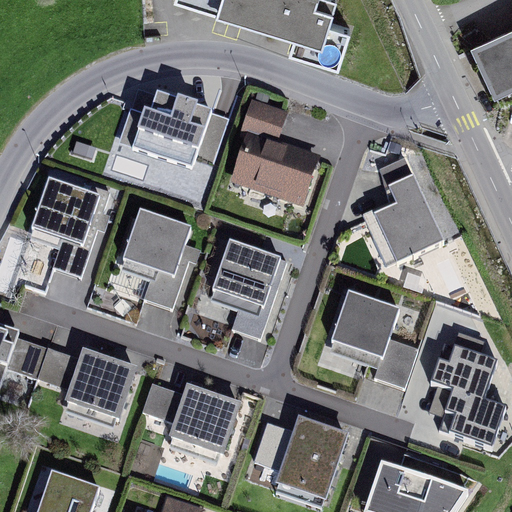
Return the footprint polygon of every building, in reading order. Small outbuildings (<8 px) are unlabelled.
[(341,0),(178,0),(178,3),(297,39),(292,53),(341,68),(351,35),(333,30),(341,0)] [(511,35),(477,52),(503,110),(511,106),(511,35)] [(218,130),(158,109),(136,170),(196,191),(218,130)] [(289,120),(253,109),(226,194),(306,220),(323,167),(278,152),(289,120)] [(99,203),(50,187),(35,236),(84,251),(99,203)] [(399,214),(373,225),(397,276),(444,255),(413,187),(391,197),(399,214)] [(192,235),(139,217),(122,265),(175,284),(192,235)] [(280,266),(230,250),(215,295),(264,312),(280,266)] [(405,319),(353,303),(339,350),(390,366),(405,319)] [(25,341),(0,332),(0,406),(1,407),(25,341)] [(496,367),(447,351),(434,389),(457,397),(444,434),(491,450),(502,416),(482,409),(496,367)] [(139,376),(82,358),(66,408),(122,426),(139,376)] [(170,449),(225,466),(243,410),(187,393),(170,449)] [(349,443),(300,426),(278,491),(327,508),(349,443)] [(466,511),(478,500),(380,469),(364,511),(466,511)] [(42,471),(31,505),(41,508),(51,474),(42,471)] [(93,511),(101,492),(53,476),(40,511),(93,511)]
